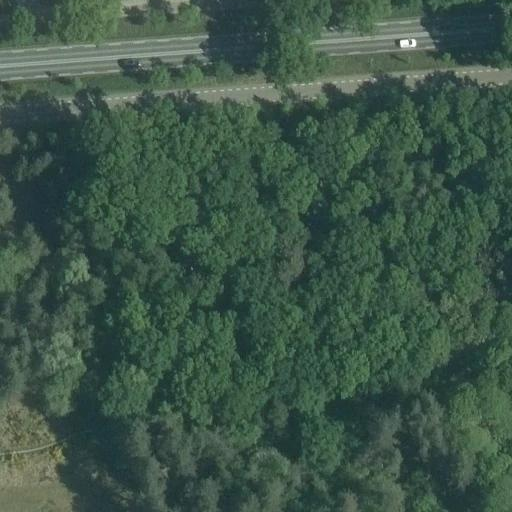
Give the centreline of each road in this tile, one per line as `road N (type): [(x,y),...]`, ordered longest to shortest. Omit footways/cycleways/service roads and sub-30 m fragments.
road 1 (primary): [(0,66),(511,28)]
road 2 (unclassified): [(0,113),(511,76)]
